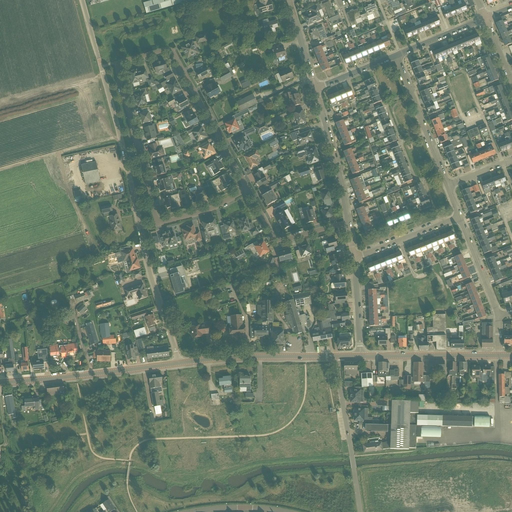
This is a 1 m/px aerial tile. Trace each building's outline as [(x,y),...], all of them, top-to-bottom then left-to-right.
[(155,0),(143,3),(146,14),(193,0),(155,0)] [(260,14),(273,10),(270,2),(267,3),(266,1),(268,1),(267,0),(259,0),(261,5),(258,5),(260,14)] [(402,3),(399,4),(397,0),(386,0),(389,6),(390,5),(393,12),(404,8),(403,5),(402,3)] [(403,0),(406,4),(403,5),(404,8),(405,10),(406,13),(411,11),(410,7),(412,6),(409,0),(403,0)] [(447,0),(450,6),(446,7),(448,10),(451,17),(456,15),(450,0),(447,0)] [(450,0),(456,15),(462,13),(459,6),(456,7),(452,0),(451,0),(450,1),(450,0)] [(461,5),(459,6),(462,13),(468,10),(463,0),(462,0),(460,1),(461,5)] [(332,26),(342,22),(339,15),(335,17),(329,2),(323,5),(324,8),(326,7),(330,18),(329,19),(332,26)] [(321,10),(319,5),(319,4),(316,6),(316,7),(311,9),(313,12),(303,17),(306,23),(310,21),(311,24),(310,25),(322,19),(319,11),(321,10)] [(369,21),(375,19),(380,17),(375,4),(371,6),(372,6),(370,7),(369,5),(367,6),(368,7),(364,9),(366,13),(363,15),(365,19),(367,18),(369,21)] [(445,20),(451,17),(448,10),(444,12),(443,8),(441,9),(445,20)] [(362,21),(365,19),(363,15),(360,16),(358,9),(353,11),(353,10),(351,11),(352,12),(350,13),(350,12),(346,14),(351,26),(355,25),(357,24),(362,22),(362,21)] [(435,27),(441,25),(436,14),(434,15),(436,19),(432,20),(435,27)] [(264,29),(266,28),(268,27),(271,34),(276,32),(275,28),(278,27),(276,21),(269,23),(268,19),(262,21),(264,29)] [(430,29),(435,27),(432,20),(427,23),(430,29)] [(496,24),(498,29),(504,27),(503,23),(506,22),(505,20),(496,24)] [(430,29),(427,23),(421,25),(424,32),(430,29)] [(424,32),(421,25),(415,27),(418,34),(424,32)] [(316,30),(316,29),(316,28),(311,30),(312,33),(310,34),(313,40),(319,37),(321,41),(326,39),(326,42),(333,39),(332,36),(327,38),(322,27),(316,30)] [(410,29),(413,36),(418,34),(415,27),(410,29)] [(507,32),(504,27),(498,29),(500,35),(507,32)] [(410,29),(404,32),(407,39),(413,36),(410,29)] [(500,35),(503,41),(509,38),(508,36),(511,34),(511,33),(511,30),(510,31),(507,32),(500,35)] [(477,34),(472,37),(475,43),(480,41),(477,34)] [(197,43),(207,41),(205,35),(196,38),(197,43)] [(346,49),(348,55),(351,62),(357,59),(351,45),(346,35),(342,37),(343,39),(345,43),(347,42),(350,50),(349,50),(348,47),(346,49)] [(368,47),(367,44),(366,43),(363,36),(360,37),(362,40),(368,55),(374,52),(371,45),(368,47)] [(469,46),(475,43),(472,37),(466,39),(469,46)] [(503,41),(505,46),(511,43),(511,40),(511,41),(509,38),(503,41)] [(388,39),(387,39),(382,41),(385,48),(390,45),(388,39)] [(466,39),(461,41),(463,48),(469,46),(466,39)] [(368,55),(362,40),(359,41),(361,45),(358,46),(362,57),(368,55)] [(379,50),(385,48),(382,41),(376,43),(379,50)] [(461,41),(455,44),(458,50),(463,48),(461,41)] [(192,42),(182,48),(183,51),(184,50),(185,53),(185,54),(187,58),(192,56),(192,57),(196,56),(195,54),(193,50),(196,49),(192,42)] [(374,52),(379,50),(376,43),(371,45),(374,52)] [(357,59),(362,57),(358,46),(359,50),(357,51),(355,47),(355,48),(353,44),(351,45),(357,59)] [(449,46),(452,53),(458,50),(455,44),(449,46)] [(316,55),(323,52),(322,49),(325,47),(324,45),(313,49),(316,55)] [(279,62),(280,62),(286,60),(285,56),(287,56),(286,52),(285,52),(284,52),(283,52),(282,48),(280,49),(279,46),(272,48),(273,53),(275,52),(277,59),(278,58),(279,62)] [(449,46),(444,48),(447,55),(452,53),(449,46)] [(444,48),(438,51),(441,57),(443,56),(445,60),(446,60),(447,64),(448,64),(450,70),(452,69),(450,63),(448,59),(447,55),(444,48)] [(438,59),(441,57),(438,51),(432,53),(437,64),(439,62),(438,59)] [(318,61),(325,58),(323,52),(316,55),(318,61)] [(346,64),(351,62),(348,55),(345,56),(343,52),(341,53),(346,64)] [(480,68),(491,63),(489,58),(487,58),(486,56),(477,59),(480,68)] [(320,66),(328,63),(325,58),(318,61),(320,66)] [(420,67),(418,61),(411,64),(413,69),(420,67)] [(167,69),(165,62),(161,63),(157,64),(154,65),(154,67),(153,67),(154,71),(155,71),(156,73),(164,70),(166,74),(170,71),(169,68),(167,69)] [(323,72),(330,69),(328,63),(320,66),(323,72)] [(485,72),(493,69),(491,63),(480,68),(481,67),(483,67),(485,72)] [(202,64),(200,64),(195,65),(196,73),(195,73),(197,76),(198,80),(199,79),(199,80),(200,80),(202,79),(209,78),(209,72),(206,67),(203,68),(202,64)] [(415,75),(423,72),(422,70),(420,67),(413,69),(415,75)] [(425,78),(428,76),(427,73),(435,70),(434,68),(430,69),(426,71),(423,72),(415,75),(418,81),(425,78)] [(282,83),(287,81),(292,79),(290,75),(292,74),(290,69),(278,74),(282,83)] [(485,79),(488,78),(496,74),(493,69),(485,72),(483,73),(479,75),(480,77),(484,76),(485,79)] [(135,71),(135,70),(134,70),(133,70),(132,70),(132,71),(131,71),(130,71),(130,72),(129,72),(132,84),(139,82),(139,80),(148,78),(146,71),(137,73),(136,70),(135,71)] [(228,71),(219,76),(222,82),(232,77),(228,71)] [(487,85),(498,80),(496,74),(488,78),(489,81),(486,82),(487,85)] [(430,80),(426,81),(425,78),(418,81),(420,86),(431,82),(430,80)] [(248,79),(240,83),(243,89),(251,85),(248,79)] [(365,82),(367,88),(374,85),(372,79),(365,82)] [(181,90),(179,86),(175,80),(166,85),(172,95),(181,90)] [(157,91),(165,87),(163,83),(156,87),(157,91)] [(209,98),(221,92),(217,85),(215,86),(213,84),(205,88),(207,91),(206,92),(209,98)] [(376,90),(374,85),(367,88),(368,90),(364,92),(361,94),(362,96),(376,90)] [(494,88),(493,86),(488,88),(490,93),(495,91),(496,94),(503,91),(500,86),(494,88)] [(147,88),(144,89),(140,90),(141,94),(135,95),(138,106),(147,104),(145,95),(149,94),(147,88)] [(355,99),(350,88),(345,90),(347,97),(351,96),(352,100),(355,99)] [(422,98),(432,94),(430,89),(420,93),(422,98)] [(347,97),(345,90),(339,93),(345,107),(347,106),(344,99),(347,97)] [(371,99),(379,96),(376,90),(362,96),(362,98),(363,98),(366,97),(367,97),(368,97),(370,96),(371,99)] [(498,100),(505,97),(503,91),(496,94),(498,100)] [(299,98),(298,94),(292,96),(291,93),(284,95),(286,100),(290,99),(292,107),(300,105),(298,99),(299,98)] [(345,107),(339,93),(333,95),(338,106),(336,102),(339,101),(340,105),(341,104),(343,108),(345,107)] [(435,100),(439,98),(441,97),(440,95),(434,98),(432,95),(432,94),(422,98),(425,104),(432,101),(435,100)] [(235,103),(239,112),(257,104),(253,95),(235,103)] [(328,97),(332,108),(338,106),(333,95),(328,97)] [(381,102),(379,96),(371,99),(373,103),(369,104),(370,106),(364,108),(366,111),(369,110),(371,109),(370,106),(381,102)] [(497,107),(507,102),(505,97),(498,100),(494,101),(491,103),(492,105),(495,104),(497,106),(497,107)] [(178,112),(182,110),(186,108),(186,107),(189,105),(189,104),(189,103),(188,101),(187,101),(185,98),(181,100),(181,99),(175,102),(173,98),(167,101),(169,106),(173,104),(178,112)] [(425,104),(427,110),(434,107),(433,104),(432,101),(425,104)] [(489,117),(510,108),(507,102),(497,107),(498,110),(494,111),(494,110),(487,113),(489,117)] [(149,113),(150,112),(149,107),(141,109),(143,114),(140,115),(143,124),(151,122),(149,113)] [(385,113),(383,107),(376,110),(372,111),(373,114),(377,112),(378,116),(385,113)] [(427,110),(429,115),(440,111),(439,108),(435,110),(434,107),(427,110)] [(505,116),(511,113),(510,108),(489,117),(491,120),(497,117),(496,116),(500,115),(504,114),(505,116)] [(232,117),(234,121),(225,125),(227,127),(226,128),(227,131),(228,131),(229,134),(233,132),(233,134),(239,131),(238,127),(242,125),(240,119),(239,118),(244,115),(250,113),(248,109),(232,117)] [(453,119),(458,117),(455,109),(450,111),(453,119)] [(186,128),(190,126),(190,127),(198,122),(195,116),(193,117),(190,111),(183,115),(184,115),(183,116),(185,121),(182,123),(186,128)] [(294,114),(295,119),(296,119),(298,125),(306,123),(305,119),(303,111),(294,114)] [(378,116),(379,119),(380,121),(387,119),(385,113),(378,116)] [(504,123),(511,120),(511,113),(505,116),(506,120),(503,121),(504,123)] [(434,127),(441,124),(440,120),(444,119),(442,114),(435,117),(435,119),(431,121),(434,127)] [(336,124),(338,129),(345,126),(344,123),(347,121),(347,119),(336,124)] [(378,125),(381,124),(382,127),(390,124),(387,119),(380,121),(377,123),(378,125)] [(269,130),(265,122),(255,127),(259,134),(269,130)] [(450,124),(446,125),(445,122),(441,124),(434,127),(436,132),(453,125),(453,124),(450,125),(450,124)] [(382,127),(384,130),(385,133),(392,130),(390,124),(382,127)] [(436,132),(438,138),(447,135),(447,134),(445,135),(444,132),(448,130),(447,130),(454,127),(453,125),(436,132)] [(478,127),(481,135),(488,132),(485,125),(478,127)] [(147,141),(156,139),(155,134),(156,134),(154,126),(145,129),(147,137),(146,137),(147,141)] [(338,129),(340,135),(347,132),(345,126),(338,129)] [(207,137),(205,133),(201,127),(194,132),(193,129),(187,132),(189,135),(192,133),(197,142),(200,141),(201,141),(204,139),(207,137)] [(394,135),(392,130),(385,133),(382,134),(377,136),(378,138),(382,136),(382,137),(386,136),(387,138),(394,135)] [(304,144),(309,142),(309,141),(313,140),(310,131),(300,135),(299,131),(291,133),(293,141),(298,140),(300,145),(300,146),(304,145),(304,144)] [(342,140),(350,138),(347,132),(340,135),(342,140)] [(394,135),(387,138),(388,142),(385,143),(385,146),(396,141),(394,135)] [(438,138),(440,144),(451,139),(451,137),(448,138),(447,135),(438,138)] [(249,148),(252,146),(249,140),(248,141),(245,136),(243,137),(234,141),(236,144),(235,145),(239,152),(243,149),(244,151),(249,148)] [(175,137),(171,139),(177,153),(181,151),(175,137)] [(268,142),(271,147),(279,143),(277,138),(268,142)] [(350,138),(342,140),(345,146),(356,142),(355,139),(354,140),(351,141),(350,138)] [(444,148),(447,154),(454,151),(453,148),(462,144),(460,139),(454,141),(451,142),(452,145),(444,148)] [(499,147),(501,152),(506,150),(504,143),(500,144),(499,141),(496,141),(499,147)] [(201,155),(203,153),(206,159),(216,153),(213,148),(211,149),(209,145),(208,145),(207,142),(200,146),(195,148),(198,154),(201,155)] [(487,150),(484,151),(483,147),(482,147),(481,143),(478,144),(484,159),(490,157),(487,150)] [(161,156),(165,155),(163,148),(159,149),(158,150),(156,144),(150,146),(151,151),(150,152),(152,159),(161,156)] [(484,159),(478,144),(476,145),(477,149),(476,149),(478,153),(475,154),(478,161),(484,159)] [(493,150),(491,144),(485,146),(487,150),(490,157),(495,154),(493,150)] [(383,153),(388,151),(390,157),(394,155),(401,152),(399,147),(387,151),(387,149),(382,151),(383,153)] [(309,160),(307,160),(307,161),(308,164),(309,165),(320,161),(315,148),(306,151),(307,155),(309,160)] [(346,158),(353,155),(352,151),(355,150),(354,148),(344,152),(346,158)] [(260,157),(257,151),(245,157),(251,169),(257,165),(254,160),(260,157)] [(456,157),(454,151),(447,154),(449,160),(456,157)] [(403,158),(401,152),(394,155),(396,161),(403,158)] [(478,161),(475,154),(472,155),(471,152),(468,153),(473,163),(478,161)] [(348,163),(355,160),(353,155),(346,158),(348,163)] [(449,160),(451,165),(458,162),(460,162),(458,156),(456,157),(449,160)] [(396,161),(392,162),(388,164),(389,166),(397,163),(398,166),(405,164),(403,158),(396,161)] [(157,176),(162,175),(166,174),(164,165),(163,165),(161,160),(154,162),(156,168),(155,168),(156,170),(155,171),(156,174),(156,173),(157,176)] [(210,168),(214,175),(220,172),(219,171),(224,168),(221,163),(219,164),(216,160),(205,166),(208,170),(210,168)] [(361,164),(360,165),(357,166),(355,160),(348,163),(350,169),(361,165),(361,164)] [(85,185),(100,182),(96,162),(81,165),(85,185)] [(453,171),(460,168),(458,162),(451,165),(453,171)] [(390,176),(393,175),(407,169),(405,164),(398,166),(399,170),(397,171),(392,173),(389,174),(390,176)] [(361,165),(350,169),(352,175),(363,170),(361,165)] [(313,184),(318,183),(318,182),(325,179),(323,175),(324,174),(322,167),(313,170),(315,177),(311,178),(311,180),(312,183),(313,184)] [(299,172),(300,177),(311,173),(309,168),(299,172)] [(399,179),(410,175),(407,169),(393,175),(394,177),(396,181),(399,179)] [(267,182),(263,175),(261,172),(254,176),(255,179),(255,180),(257,183),(256,184),(257,186),(258,186),(259,187),(263,184),(263,185),(267,183),(267,182)] [(226,175),(212,182),(215,188),(218,187),(218,188),(220,187),(222,191),(227,188),(226,187),(230,185),(229,182),(231,181),(230,180),(228,179),(226,175)] [(401,185),(412,181),(410,175),(399,179),(401,184),(401,185)] [(498,177),(500,184),(504,183),(505,186),(507,186),(503,175),(498,177)] [(166,192),(171,191),(170,184),(174,183),(172,176),(167,177),(168,178),(160,181),(161,186),(159,186),(160,192),(165,191),(166,192)] [(364,182),(362,177),(361,176),(350,181),(353,186),(364,182)] [(498,177),(492,179),(495,186),(500,184),(498,177)] [(491,192),(489,188),(495,186),(492,179),(486,181),(491,192)] [(270,190),(280,185),(278,181),(268,187),(270,190)] [(487,194),(487,193),(491,192),(486,181),(481,184),(485,194),(487,194)] [(353,186),(355,192),(369,186),(369,184),(365,185),(364,182),(353,186)] [(422,184),(410,189),(412,194),(417,193),(424,190),(422,184)] [(355,192),(357,198),(368,193),(364,194),(363,192),(367,191),(367,190),(370,189),(369,186),(355,192)] [(399,186),(391,189),(391,190),(386,192),(387,194),(392,192),(400,189),(399,186)] [(205,196),(204,191),(203,189),(191,193),(194,203),(200,201),(199,197),(201,197),(205,196)] [(461,191),(464,197),(471,194),(468,189),(461,191)] [(426,195),(424,190),(417,193),(418,195),(414,197),(414,198),(410,199),(407,201),(408,203),(416,200),(426,195)] [(498,194),(496,190),(494,191),(494,192),(491,193),(492,196),(495,194),(496,196),(494,197),(497,205),(501,204),(497,194),(498,194)] [(268,206),(277,201),(272,191),(263,196),(266,201),(265,202),(266,205),(267,204),(268,206)] [(330,199),(329,192),(328,191),(321,193),(323,201),(324,200),(325,207),(327,207),(327,208),(326,210),(322,212),(324,219),(329,217),(332,217),(333,216),(330,208),(332,207),(330,199)] [(370,199),(368,193),(357,198),(359,203),(370,199)] [(179,194),(163,198),(162,198),(164,206),(166,206),(167,209),(171,208),(172,209),(177,208),(176,203),(177,203),(177,201),(180,201),(179,194)] [(464,197),(466,203),(473,200),(471,194),(464,197)] [(421,204),(428,201),(426,195),(419,198),(421,204)] [(473,200),(466,203),(468,208),(475,205),(473,200)] [(430,207),(428,201),(421,204),(418,205),(420,211),(430,207)] [(272,208),(275,212),(285,207),(283,202),(272,208)] [(393,208),(399,223),(405,220),(402,213),(399,215),(394,203),(392,204),(393,208)] [(101,207),(102,214),(112,212),(111,205),(101,207)] [(480,207),(480,208),(476,209),(475,205),(468,208),(470,214),(481,210),(480,207)] [(356,210),(358,216),(366,213),(365,213),(369,211),(367,206),(356,210)] [(403,209),(404,212),(402,213),(405,220),(410,218),(408,213),(406,207),(402,208),(403,209)] [(399,223),(393,208),(391,209),(392,212),(391,213),(393,217),(390,218),(393,225),(399,223)] [(315,216),(313,211),(313,209),(302,212),(306,224),(313,222),(311,217),(315,216)] [(291,226),(291,225),(284,212),(274,217),(277,222),(278,221),(283,230),(288,227),(288,229),(291,227),(291,226)] [(366,215),(366,213),(358,216),(361,221),(379,214),(375,215),(374,213),(370,214),(366,215)] [(361,221),(363,227),(370,224),(369,221),(372,220),(372,219),(380,216),(379,214),(361,221)] [(112,232),(122,230),(120,222),(119,222),(118,215),(110,217),(111,220),(110,221),(112,232)] [(386,222),(388,227),(393,225),(390,218),(387,219),(386,215),(383,216),(386,222)] [(482,216),(471,220),(473,226),(480,223),(479,220),(482,219),(482,216)] [(252,237),(258,233),(256,228),(255,229),(252,223),(248,224),(246,218),(244,219),(244,218),(241,219),(241,220),(239,220),(242,232),(249,230),(250,232),(252,237)] [(209,241),(207,233),(214,231),(213,227),(216,226),(214,220),(210,221),(206,222),(207,222),(203,223),(205,231),(202,232),(204,242),(209,241)] [(231,231),(236,230),(235,226),(234,226),(233,222),(232,222),(231,221),(228,222),(228,223),(224,224),(224,227),(221,228),(224,240),(231,238),(230,235),(229,235),(228,233),(231,232),(231,231)] [(473,226),(475,232),(482,229),(480,223),(473,226)] [(365,233),(372,230),(370,224),(363,227),(365,233)] [(196,242),(202,241),(199,232),(195,233),(193,225),(189,226),(190,228),(182,230),(185,241),(195,238),(196,242)] [(475,232),(477,237),(485,234),(482,229),(475,232)] [(170,236),(169,233),(169,232),(165,233),(165,234),(159,236),(162,246),(164,245),(164,246),(168,245),(169,246),(177,244),(176,243),(179,242),(179,239),(178,237),(175,238),(174,235),(170,236)] [(449,241),(451,245),(452,249),(455,248),(453,244),(454,244),(452,240),(455,239),(452,232),(447,234),(449,241)] [(444,244),(449,241),(447,234),(441,236),(444,244)] [(480,243),(487,240),(485,234),(477,237),(480,243)] [(444,244),(441,236),(435,239),(438,246),(440,249),(441,253),(443,252),(442,249),(443,248),(441,245),(444,244)] [(326,238),(327,241),(328,245),(324,246),(326,253),(335,251),(334,248),(337,247),(335,239),(332,240),(331,237),(326,238)] [(480,243),(482,248),(489,246),(489,245),(488,243),(492,241),(495,240),(494,237),(490,239),(487,240),(480,243)] [(435,239),(430,241),(432,248),(438,246),(435,239)] [(430,241),(424,243),(430,258),(432,257),(431,253),(430,249),(432,248),(430,241)] [(254,247),(260,257),(269,252),(263,242),(254,247)] [(418,245),(421,253),(424,252),(425,255),(426,255),(427,259),(430,258),(424,243),(418,245)] [(308,245),(302,247),(299,248),(299,250),(296,251),(298,260),(305,258),(305,257),(311,255),(308,245)] [(418,245),(413,248),(419,263),(421,269),(425,267),(422,262),(421,262),(419,257),(423,256),(421,253),(418,245)] [(482,248),(484,254),(491,251),(492,253),(498,251),(496,246),(490,248),(489,246),(482,248)] [(407,250),(409,255),(410,257),(413,256),(416,263),(418,262),(419,263),(413,248),(407,250)] [(115,254),(118,263),(123,261),(127,273),(131,272),(131,271),(140,268),(137,259),(135,260),(132,249),(115,254)] [(277,254),(278,257),(280,262),(281,264),(282,265),(284,264),(285,263),(284,261),(292,259),(290,250),(285,252),(285,251),(282,252),(282,253),(277,254)] [(401,252),(395,255),(398,262),(403,260),(401,252)] [(333,266),(335,271),(335,274),(337,274),(337,271),(337,270),(338,271),(340,271),(340,270),(343,269),(342,265),(341,260),(341,261),(340,258),(338,259),(336,255),(330,257),(333,267),(333,266)] [(389,257),(392,264),(398,262),(395,255),(389,257)] [(456,263),(463,260),(461,255),(457,257),(451,259),(453,265),(456,263)] [(486,260),(488,265),(496,262),(495,260),(498,259),(498,258),(497,255),(491,258),(486,260)] [(389,257),(384,259),(386,266),(388,270),(391,277),(393,276),(390,269),(389,265),(392,264),(389,257)] [(381,268),(386,266),(384,259),(378,261),(381,268)] [(451,272),(466,266),(463,260),(456,263),(457,266),(454,267),(454,268),(450,269),(443,271),(444,274),(450,272),(451,272)] [(378,261),(372,264),(375,271),(377,274),(381,284),(383,283),(380,277),(381,277),(379,273),(382,272),(381,268),(378,261)] [(497,266),(496,262),(488,265),(491,271),(505,265),(507,264),(506,262),(504,263),(497,266)] [(370,273),(375,271),(372,264),(367,266),(370,273)] [(401,264),(399,265),(401,269),(403,276),(411,273),(409,270),(404,272),(401,264)] [(491,271),(493,277),(500,274),(499,271),(503,269),(506,267),(505,265),(491,271)] [(170,278),(174,292),(175,295),(177,294),(184,292),(183,289),(186,288),(185,284),(182,285),(180,277),(185,276),(182,266),(170,270),(171,270),(173,277),(170,278)] [(460,272),(461,274),(468,272),(466,266),(451,272),(452,274),(456,273),(460,272)] [(470,277),(468,272),(461,274),(461,275),(457,276),(459,279),(459,282),(466,279),(470,277)] [(493,277),(495,282),(500,280),(506,278),(504,272),(500,274),(493,277)] [(335,289),(346,288),(345,280),(342,280),(342,275),(336,276),(336,280),(334,281),(335,289)] [(246,288),(252,283),(246,277),(241,282),(241,283),(246,288)] [(466,288),(468,291),(475,289),(472,283),(462,287),(463,290),(466,288)] [(137,296),(138,296),(139,300),(147,297),(145,292),(146,292),(143,284),(134,288),(134,287),(125,290),(127,297),(128,297),(132,296),(136,294),(137,296)] [(455,299),(457,302),(459,301),(462,300),(477,294),(475,289),(468,291),(469,294),(465,296),(461,297),(461,296),(455,299)] [(84,293),(74,296),(77,302),(86,299),(92,297),(91,297),(94,296),(92,290),(89,291),(86,292),(84,293)] [(299,301),(304,300),(305,306),(311,304),(309,293),(298,295),(299,301)] [(508,293),(502,295),(505,304),(511,302),(508,293)] [(292,300),(290,294),(284,296),(286,302),(295,335),(303,333),(298,316),(297,312),(293,300),(292,300)] [(335,304),(341,304),(341,301),(347,301),(346,294),(335,294),(336,301),(334,301),(335,304)] [(477,294),(462,300),(463,302),(467,301),(471,300),(472,303),(479,300),(477,294)] [(481,305),(479,300),(472,303),(473,305),(469,307),(466,309),(467,311),(471,309),(474,308),(481,305)] [(262,320),(262,322),(267,322),(272,322),(272,302),(261,302),(261,306),(257,306),(257,320),(262,320)] [(330,319),(331,323),(337,322),(337,320),(341,319),(342,321),(344,321),(350,320),(349,313),(341,314),(341,315),(336,315),(335,310),(334,310),(333,304),(328,305),(330,319)] [(87,309),(83,305),(77,311),(81,315),(87,309)] [(474,308),(476,314),(483,311),(481,305),(474,308)] [(475,321),(486,317),(483,311),(476,314),(478,317),(474,319),(475,321)] [(305,314),(300,316),(299,312),(297,312),(303,333),(309,331),(308,328),(310,328),(311,325),(310,320),(307,321),(306,318),(305,314)] [(155,320),(153,314),(145,317),(149,327),(150,332),(156,330),(155,327),(154,327),(154,326),(154,325),(153,322),(155,322),(154,320),(155,320)] [(427,343),(428,343),(436,342),(435,332),(435,315),(432,315),(432,327),(427,328),(427,337),(427,343)] [(436,350),(446,350),(445,315),(435,315),(435,332),(436,342),(436,350)] [(229,327),(230,337),(236,337),(237,336),(239,336),(246,336),(245,326),(242,326),(241,316),(231,317),(232,327),(229,327)] [(330,327),(331,327),(331,323),(330,319),(321,320),(322,323),(318,323),(319,329),(314,329),(315,331),(312,332),(313,342),(332,338),(330,327)] [(370,320),(370,326),(372,326),(373,329),(376,329),(382,329),(382,322),(386,322),(386,320),(370,320)] [(267,326),(267,322),(262,322),(262,327),(250,327),(250,339),(254,339),(254,337),(268,337),(268,326),(267,326)] [(86,327),(91,345),(98,343),(93,325),(92,325),(91,323),(86,324),(86,327)] [(482,340),(482,348),(492,348),(493,348),(492,340),(492,327),(492,323),(482,323),(482,340)] [(102,335),(103,345),(116,344),(115,335),(110,335),(109,334),(110,334),(109,324),(101,325),(102,335)] [(204,334),(213,333),(212,325),(201,326),(191,327),(192,338),(202,337),(202,333),(204,333),(204,334)] [(285,334),(282,334),(282,327),(272,327),(273,344),(282,344),(282,342),(285,342),(285,338),(285,334)] [(146,329),(135,332),(137,339),(148,336),(146,329)] [(351,338),(351,334),(351,333),(339,334),(339,338),(337,338),(338,349),(339,349),(343,348),(345,348),(350,348),(352,346),(351,338)] [(378,345),(387,345),(387,335),(378,335),(378,337),(378,338),(378,345)] [(459,337),(451,337),(451,341),(451,349),(459,349),(459,337)] [(58,348),(58,346),(57,346),(57,345),(50,346),(51,357),(52,357),(52,355),(58,354),(59,356),(58,351),(62,351),(63,359),(63,357),(74,356),(74,358),(73,351),(77,350),(76,343),(68,344),(68,346),(61,347),(61,348),(58,348)] [(127,354),(128,354),(128,359),(132,359),(132,360),(136,360),(136,357),(139,356),(136,347),(134,347),(133,346),(127,347),(127,354)] [(147,351),(147,359),(169,357),(168,349),(164,349),(163,347),(149,348),(150,351),(147,351)] [(15,365),(13,348),(7,349),(8,359),(8,360),(8,362),(5,362),(6,372),(14,372),(13,365),(15,365)] [(97,362),(110,362),(110,352),(106,352),(106,351),(98,350),(98,352),(94,351),(94,358),(97,358),(97,362)] [(33,362),(33,370),(44,369),(43,361),(47,361),(47,353),(38,354),(39,362),(33,362)] [(28,363),(28,360),(24,361),(21,361),(21,364),(22,371),(29,370),(28,363)] [(444,366),(444,361),(429,361),(429,376),(426,376),(425,382),(425,389),(430,389),(430,382),(429,382),(430,380),(435,380),(435,372),(444,372),(444,366)] [(344,362),(344,371),(346,371),(346,375),(353,375),(353,376),(356,376),(356,375),(357,375),(357,363),(357,362),(349,362),(344,362)] [(386,373),(389,373),(389,369),(389,363),(386,363),(378,363),(378,371),(378,378),(386,378),(386,377),(386,373)] [(422,364),(414,363),(414,368),(414,377),(410,377),(404,377),(404,387),(410,387),(410,382),(414,382),(421,382),(421,387),(422,387),(421,391),(425,391),(425,389),(425,382),(426,376),(422,376),(422,369),(422,364)] [(456,367),(456,363),(451,363),(449,363),(449,376),(452,376),(452,377),(451,389),(456,389),(457,384),(457,375),(457,367),(456,367)] [(466,371),(466,363),(459,363),(459,375),(457,375),(457,384),(456,389),(457,389),(457,387),(458,387),(458,384),(459,384),(460,375),(463,375),(463,371),(466,371)] [(481,380),(481,374),(479,374),(479,367),(477,367),(477,366),(472,366),(472,374),(472,379),(477,379),(477,380),(481,380)] [(487,382),(487,377),(490,377),(490,380),(494,380),(494,373),(490,373),(490,367),(488,367),(488,366),(483,366),(483,374),(481,374),(481,380),(481,382),(484,382),(487,382)] [(389,369),(389,373),(386,373),(386,377),(386,380),(398,380),(399,377),(399,369),(389,369)] [(499,375),(499,403),(504,403),(511,403),(510,401),(511,400),(510,397),(505,397),(505,395),(509,395),(509,387),(504,388),(504,379),(509,379),(511,379),(511,372),(506,373),(506,372),(504,372),(504,375),(499,375)] [(361,374),(361,387),(373,387),(372,374),(372,373),(361,374)] [(161,376),(161,375),(149,376),(150,389),(151,394),(154,407),(161,406),(161,405),(160,401),(159,397),(158,392),(158,388),(160,387),(159,382),(162,381),(161,376)] [(232,392),(230,377),(226,377),(226,379),(223,379),(219,380),(220,386),(224,385),(225,389),(224,389),(225,393),(232,392)] [(250,394),(250,377),(247,377),(247,378),(246,378),(246,377),(245,377),(240,377),(239,388),(246,388),(246,394),(245,394),(245,398),(253,398),(253,394),(250,394)] [(64,391),(64,384),(46,386),(48,395),(58,394),(58,392),(64,391)] [(363,395),(364,388),(354,387),(354,388),(355,388),(355,391),(351,390),(350,402),(360,403),(360,395),(363,395)] [(9,415),(12,415),(15,414),(12,396),(5,397),(9,415)] [(39,410),(39,403),(38,399),(38,400),(34,400),(28,400),(28,398),(25,399),(25,400),(25,407),(34,407),(34,410),(39,410)] [(380,399),(380,407),(383,407),(387,407),(391,407),(391,411),(391,415),(391,417),(391,420),(391,425),(441,426),(441,427),(472,427),(472,417),(442,416),(427,416),(427,413),(418,413),(418,402),(410,402),(390,401),(390,399),(380,399)] [(354,409),(354,421),(359,421),(365,421),(365,424),(366,424),(367,424),(372,424),(373,420),(373,418),(367,418),(368,415),(368,409),(363,409),(358,409),(359,408),(356,408),(356,409),(354,409)] [(474,416),(474,427),(489,427),(489,416),(474,416)] [(375,444),(363,445),(364,453),(382,450),(390,449),(396,449),(396,450),(403,450),(409,450),(409,448),(416,449),(416,438),(421,438),(421,436),(440,437),(441,427),(441,426),(391,425),(378,425),(372,424),(367,424),(366,424),(366,430),(367,430),(367,431),(387,432),(387,431),(391,431),(390,442),(381,443),(378,443),(378,441),(375,442),(375,444)] [(104,511),(103,511),(116,511),(108,500),(107,501),(106,500),(104,502),(104,503),(103,504),(107,510),(104,511)]
